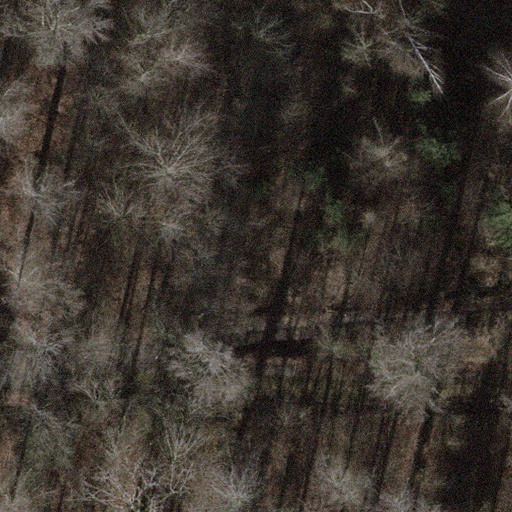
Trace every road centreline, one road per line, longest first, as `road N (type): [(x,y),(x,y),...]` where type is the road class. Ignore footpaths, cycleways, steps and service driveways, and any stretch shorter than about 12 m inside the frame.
road 1 (track): [(0,356),(511,290)]
road 2 (track): [(511,395),(0,358)]
